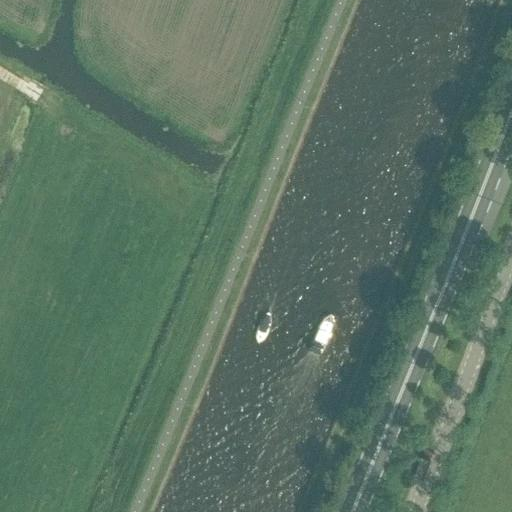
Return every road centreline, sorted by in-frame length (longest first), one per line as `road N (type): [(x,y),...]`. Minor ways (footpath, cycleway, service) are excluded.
road 1 (primary): [(350,511),(511,110)]
road 2 (unclassified): [(415,511),(511,248)]
